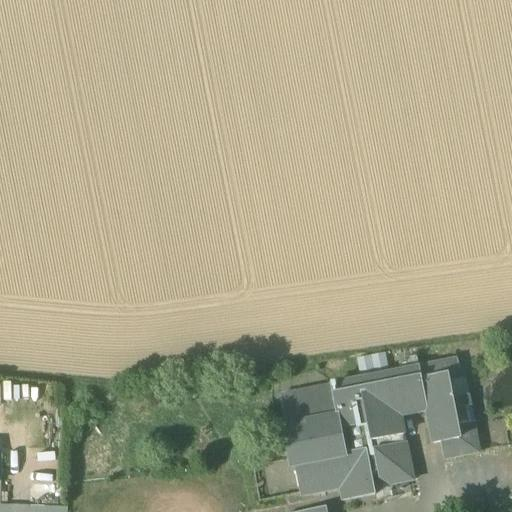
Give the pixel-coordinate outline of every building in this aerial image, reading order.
[(426,368),(428,379),(446,375),(459,441),(474,437),(461,372),(456,373),(455,363),(426,368)] [(360,381),(362,392),(428,379),(426,368),(360,381)] [(441,444),(459,441),(446,375),(428,379),(435,415),(429,416),(430,420),(429,420),(434,445),(441,444)] [(435,415),(428,379),(362,392),(372,443),(404,436),(401,424),(400,417),(427,412),(428,420),(429,420),(430,420),(429,416),(435,415)] [(412,480),(404,436),(372,443),(362,392),(360,381),(281,397),(287,426),(282,427),(290,469),(295,468),(301,498),(340,490),(342,502),(375,496),(370,474),(377,473),(378,477),(391,485),(412,481),(412,480)] [(441,444),(444,460),(477,453),(474,437),(459,441),(441,444)]
